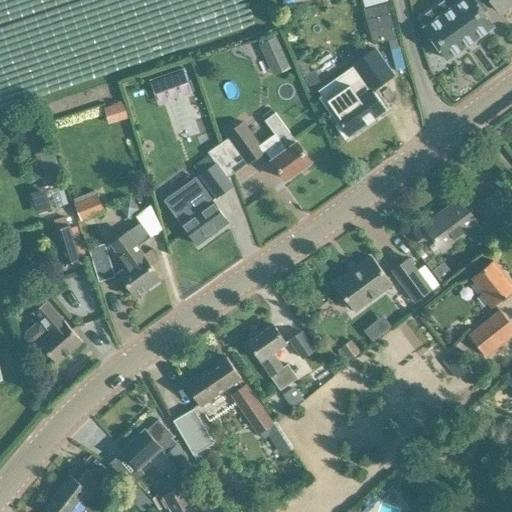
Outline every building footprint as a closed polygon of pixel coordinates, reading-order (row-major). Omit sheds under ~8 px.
[(448,60),(493,27),(483,13),(487,11),(488,11),(489,10),(481,0),(463,0),(441,15),(436,8),(420,20),(425,27),(424,27),(448,60)] [(511,0),(491,0),(500,12),(511,2),(511,0)] [(383,83),(371,67),(365,57),(352,66),(360,77),(336,94),(346,107),(335,115),(348,134),(373,116),(360,98),(370,91),(370,92),(383,83)] [(188,82),(183,69),(149,80),(154,94),(188,82)] [(317,72),(304,76),(313,98),(325,93),(317,72)] [(294,135),(305,127),(290,104),(278,112),(294,135)] [(311,162),(274,112),(263,120),(275,136),(262,146),(265,150),(264,150),(286,180),(311,162)] [(262,146),(243,120),(226,132),(248,162),(264,150),(265,150),(262,146)] [(53,148),(50,149),(35,153),(45,187),(63,181),(53,148)] [(246,164),(257,183),(274,172),(263,154),(246,164)] [(232,185),(209,156),(193,167),(216,197),(232,185)] [(196,178),(165,200),(170,208),(175,215),(185,228),(197,245),(228,222),(216,206),(212,200),(196,178)] [(475,205),(478,210),(496,234),(511,222),(511,208),(497,188),(475,205)] [(82,196),(73,199),(81,220),(103,212),(96,191),(82,196)] [(128,219),(140,209),(131,197),(118,206),(128,219)] [(442,252),(464,235),(479,225),(459,198),(409,235),(421,252),(435,241),(442,252)] [(63,264),(75,261),(86,257),(76,225),(71,227),(70,224),(69,225),(66,215),(55,218),(57,228),(53,229),(63,264)] [(127,265),(118,272),(135,296),(160,278),(151,266),(159,259),(151,249),(143,255),(142,254),(143,254),(137,247),(151,236),(140,222),(126,232),(110,244),(127,265)] [(114,276),(104,244),(89,249),(99,281),(114,276)] [(392,284),(372,257),(335,285),(346,299),(343,301),(349,310),(352,308),(355,311),(392,284)] [(415,302),(431,292),(408,259),(393,269),(415,302)] [(472,277),(482,290),(480,291),(493,307),(511,291),(511,285),(492,261),(472,277)] [(36,345),(39,343),(57,363),(82,341),(64,321),(46,300),(33,311),(39,318),(25,331),(24,339),(29,344),(36,345)] [(511,325),(500,310),(484,323),(469,335),(486,357),(511,335),(511,325)] [(286,343),(284,341),(273,325),(248,342),(259,358),(271,376),(270,376),(280,390),(297,378),(288,364),(283,367),(272,353),(286,343)] [(301,359),(314,351),(303,332),(289,340),(301,359)] [(351,340),(338,349),(347,363),(361,353),(351,340)] [(227,357),(213,366),(186,385),(200,406),(227,387),(259,433),(264,439),(268,436),(282,457),(295,448),(276,421),(273,423),(246,385),(243,387),(238,380),(241,378),(227,357)] [(282,394),(292,408),(303,400),(294,386),(282,394)] [(193,408),(173,420),(193,454),(214,442),(193,408)] [(122,451),(108,464),(135,482),(144,474),(139,468),(160,449),(165,454),(177,444),(171,437),(173,436),(158,419),(145,430),(144,429),(121,450),(122,451)] [(175,465),(165,473),(173,482),(183,474),(175,465)] [(78,511),(101,511),(107,504),(71,476),(45,508),(50,511),(77,511),(78,511)] [(141,511),(152,502),(138,486),(128,495),(141,511)] [(196,511),(182,487),(163,497),(171,511),(196,511)]
